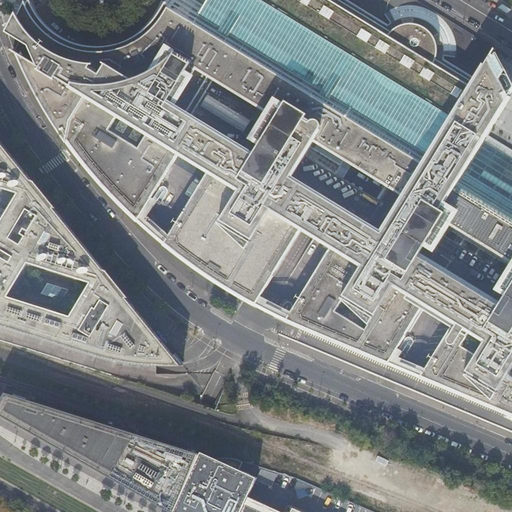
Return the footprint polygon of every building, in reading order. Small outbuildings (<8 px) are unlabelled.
[(64,38),(54,31),(46,23),(38,15),(34,9),(31,3),(30,0),(28,0),(19,15),(17,12),(10,27),(7,32),(30,46),(34,54),(39,66),(20,55),(27,70),(36,87),(41,97),(54,120),(56,123),(73,148),(78,153),(96,175),(106,187),(112,194),(132,214),(139,220),(152,198),(180,152),(210,171),(182,216),(181,216),(165,243),(185,258),(203,272),(207,275),(228,288),(237,293),(256,304),(275,273),(274,273),(312,212),(328,222),(339,206),(292,177),(315,140),(405,196),(383,233),(353,215),(350,220),(338,213),(324,236),(333,242),(332,245),(333,246),(305,292),(304,291),(287,319),(319,333),(350,348),(389,365),(407,334),(407,333),(425,303),(456,322),(437,352),(437,351),(420,378),(415,386),(412,391),(416,393),(452,408),(486,422),(511,432),(511,237),(460,205),(456,212),(444,204),(487,135),(510,96),(501,78),(505,72),(494,51),(476,81),(433,55),(433,53),(433,48),(432,42),(429,37),(423,32),(418,29),(413,28),(410,28),(404,29),(397,33),(343,0),(259,0),(270,6),(272,2),(303,21),(301,23),(311,29),(312,27),(338,43),(337,45),(347,51),(348,49),(363,59),(361,62),(370,67),(374,60),(375,61),(380,53),(386,57),(382,62),(383,63),(384,66),(386,69),(388,71),(389,73),(392,75),(394,77),(397,78),(401,79),(403,80),(407,81),(410,81),(413,82),(417,76),(423,80),(415,94),(453,118),(436,146),(406,128),(404,130),(399,127),(401,125),(380,113),(321,76),(316,84),(306,77),(301,74),(306,67),(205,5),(206,3),(200,0),(166,0),(166,1),(160,8),(152,16),(142,27),(130,37),(119,42),(108,45),(98,47),(88,46),(76,43),(64,38)] [(208,0),(205,5),(306,67),(301,74),(306,77),(316,84),(321,76),(380,113),(401,125),(399,127),(404,130),(406,128),(436,146),(453,118),(415,94),(423,80),(417,76),(413,82),(410,81),(407,81),(403,80),(401,79),(397,78),(394,77),(392,75),(389,73),(388,71),(386,69),(384,66),(383,63),(382,62),(386,57),(380,53),(375,61),(374,60),(370,67),(361,62),(363,59),(348,49),(347,51),(337,45),(338,43),(312,27),(311,29),(301,23),(303,21),(272,2),(270,6),(259,0),(208,0)] [(410,6),(395,8),(397,25),(412,23),(410,6)] [(507,71),(495,49),(494,51),(505,72),(507,71)] [(510,96),(511,93),(511,80),(507,71),(505,72),(501,78),(510,96)] [(511,150),(487,135),(444,204),(456,212),(460,205),(511,237),(511,150)] [(0,326),(95,357),(133,365),(180,366),(115,284),(0,146),(0,326)] [(0,415),(13,422),(169,511),(173,511),(197,454),(3,392),(0,398),(0,415)] [(265,511),(243,502),(243,495),(241,488),(237,483),(232,479),(236,471),(240,461),(225,459),(212,461),(200,455),(201,455),(197,454),(173,511),(265,511)] [(243,495),(243,502),(253,479),(236,471),(232,479),(237,483),(241,488),(243,495)]
